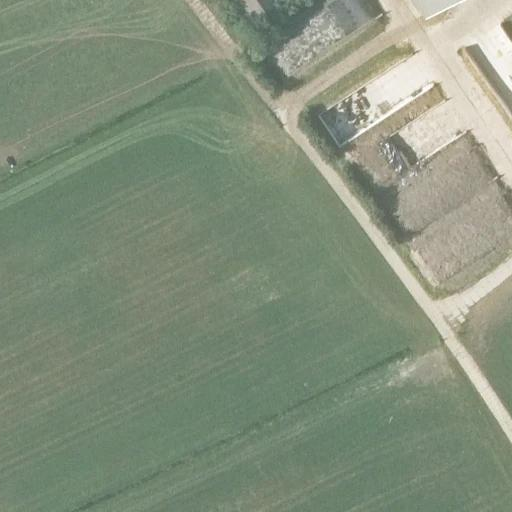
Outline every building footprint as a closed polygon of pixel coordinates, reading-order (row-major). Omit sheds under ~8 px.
[(269,10),(262,0),(240,0),(254,20),(269,10)] [(311,50),(378,10),(372,0),(331,0),(294,22),(311,50)] [(419,0),(428,12),(445,0),(419,0)] [(511,91),(495,102),(511,130),(511,91)] [(364,180),(448,130),(442,120),(440,121),(432,108),(349,157),(364,180)] [(318,118),(334,142),(346,134),(330,110),(318,118)] [(447,158),(381,202),(397,227),(463,183),(447,158)] [(426,265),(511,213),(511,207),(500,188),(412,241),(426,265)]
